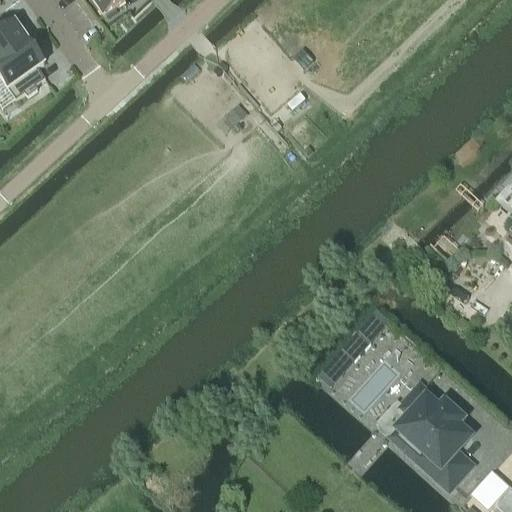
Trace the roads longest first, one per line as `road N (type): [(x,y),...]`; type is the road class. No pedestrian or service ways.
road 1 (unclassified): [(0,202),(110,100)]
road 2 (unclassified): [(110,100),(217,0)]
road 3 (residential): [(36,0),(110,100)]
